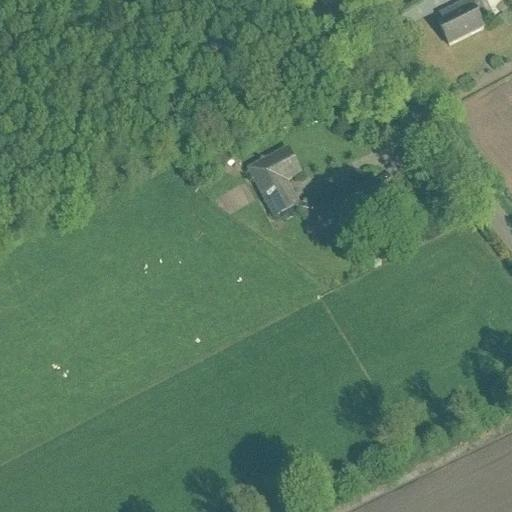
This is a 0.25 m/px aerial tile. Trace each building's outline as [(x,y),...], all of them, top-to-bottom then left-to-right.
[(448,22),(439,27),(450,49),(484,32),(478,21),(486,16),(477,0),(476,0),(445,16),(448,22)] [(414,41),(438,24),(432,15),(423,21),(415,9),(400,20),(414,41)] [(231,143),(201,159),(208,173),(239,157),(231,143)] [(300,209),(288,186),(302,179),(288,152),(247,174),(273,224),(281,220),(285,226),(299,219),(304,226),(313,221),(323,241),(327,239),(331,246),(391,214),(371,178),(311,210),(314,215),(311,217),(311,216),(297,213),(297,211),(300,209)] [(223,185),(242,232),(256,227),(237,180),(223,185)]
